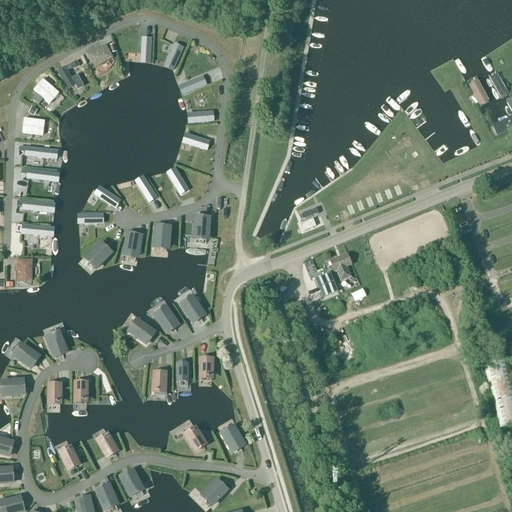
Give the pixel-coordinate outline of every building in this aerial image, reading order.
[(151,39),(143,39),(143,42),(142,42),(141,59),(150,60),(151,39)] [(183,48),(176,45),(174,48),(173,48),(166,63),(175,67),(183,48)] [(88,56),(95,69),(112,59),(106,47),(88,56)] [(75,86),(65,68),(58,73),(67,90),(75,86)] [(496,71),(486,76),(501,102),(503,100),(510,96),(496,71)] [(199,79),(183,86),(187,94),(206,86),(203,79),(199,80),(199,79)] [(58,94),(42,82),(33,93),(50,105),(58,94)] [(477,82),(467,88),(479,110),(489,104),(477,82)] [(503,100),(511,114),(511,99),(510,96),(503,100)] [(38,111),(32,108),(28,114),(34,117),(38,111)] [(209,114),(192,115),(193,124),(214,122),(213,114),(209,115),(209,114)] [(511,115),(488,128),(494,139),(511,130),(511,115)] [(44,123),(24,120),(22,134),(42,137),(44,123)] [(206,142),(190,137),(187,146),(207,152),(209,144),(206,143),(206,142)] [(51,152),(26,149),(25,155),(30,155),(30,158),(50,160),(51,152)] [(53,175),(28,171),(27,177),(35,178),(35,181),(52,183),(53,175)] [(188,191),(177,174),(169,179),(178,193),(179,193),(181,196),(188,191)] [(157,199),(145,182),(138,187),(147,201),(148,201),(150,204),(157,199)] [(120,202),(103,191),(98,199),(112,208),(113,207),(116,209),(120,202)] [(49,205),(23,202),(22,209),(26,209),(26,212),(48,214),(49,205)] [(316,209),(298,216),(299,217),(300,221),(301,222),(316,216),(318,215),(317,210),(316,209)] [(103,216),(82,216),(83,225),(100,225),(100,224),(103,224),(103,216)] [(209,220),(195,219),(194,239),(208,240),(209,220)] [(313,221),(302,225),(305,232),(316,228),(313,221)] [(16,226),(15,234),(21,234),(21,233),(25,234),(25,236),(47,238),(48,229),(22,227),(16,226)] [(170,229),(156,228),(154,248),(168,249),(170,229)] [(141,238),(127,236),(124,256),(138,258),(141,238)] [(111,255),(100,245),(87,260),(97,269),(111,255)] [(351,278),(347,268),(351,266),(347,255),(330,262),(334,273),(337,272),(341,282),(351,278)] [(32,262),(18,262),(17,282),(32,282),(32,262)] [(330,273),(315,279),(323,299),(338,293),(330,273)] [(364,288),(352,293),(355,300),(367,295),(364,288)] [(193,300),(181,308),(193,324),(204,316),(193,300)] [(166,310),(155,318),(166,335),(178,327),(166,310)] [(138,322),(129,334),(146,345),(154,334),(138,322)] [(59,335),(46,340),(53,359),(67,354),(59,335)] [(22,347),(14,358),(31,370),(39,358),(22,347)] [(503,428),(511,425),(511,386),(504,357),(485,362),(503,428)] [(201,360),(201,377),(212,377),(212,360),(201,360)] [(177,365),(177,382),(188,382),(188,365),(177,365)] [(155,374),(154,391),(165,392),(165,375),(155,374)] [(22,382),(2,384),(4,398),(24,396),(22,382)] [(76,384),(75,401),(86,401),(86,384),(76,384)] [(49,386),(49,403),(60,403),(60,386),(49,386)] [(244,447),(234,430),(222,437),(232,454),(244,447)] [(196,452),(205,446),(196,432),(187,438),(196,452)] [(108,459),(117,453),(108,439),(99,444),(108,459)] [(0,455),(9,457),(12,444),(0,440),(0,455)] [(61,456),(69,471),(78,467),(71,451),(61,456)] [(0,484),(12,484),(11,470),(0,470),(0,484)] [(120,479),(130,497),(142,490),(133,473),(120,479)] [(212,506),(226,492),(216,482),(202,496),(212,506)] [(117,505),(109,487),(96,492),(104,511),(117,505)] [(22,511),(20,499),(0,504),(2,511),(22,511)] [(77,511),(92,511),(89,499),(76,502),(77,511)]
